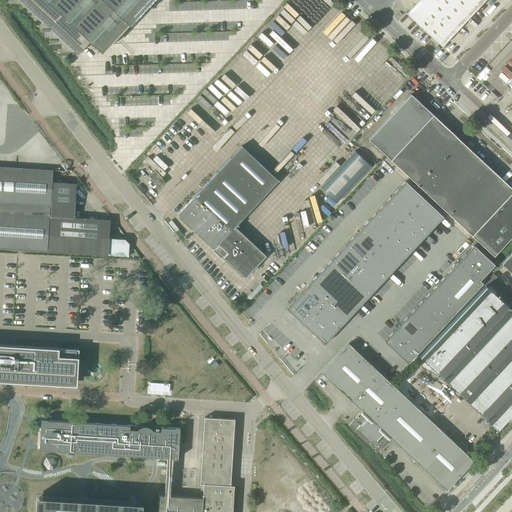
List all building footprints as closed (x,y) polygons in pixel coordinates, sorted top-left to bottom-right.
[(51,24),(66,38),(81,52),(91,41),(102,51),(111,42),(121,32),(120,32),(137,14),(137,15),(151,0),(25,0),(37,10),(51,24)] [(422,0),(418,0),(413,5),(431,22),(438,15),(422,0)] [(436,0),(422,0),(438,15),(445,7),(436,0)] [(445,7),(438,15),(456,31),(469,17),(451,0),(445,7)] [(480,0),(451,0),(469,17),(483,2),(480,0)] [(406,13),(424,30),(431,22),(413,5),(406,13)] [(431,22),(424,30),(442,46),(456,31),(438,15),(431,22)] [(511,71),(506,64),(497,72),(505,82),(511,76),(511,71)] [(368,139),(389,159),(433,115),(411,94),(368,139)] [(391,160),(471,235),(511,192),(511,188),(433,115),(434,114),(433,114),(433,115),(389,159),(390,160),(390,161),(391,160)] [(177,214),(214,249),(224,257),(245,277),(265,255),(235,227),(278,180),(241,146),(224,165),(177,214)] [(320,188),(336,203),(371,166),(355,151),(320,188)] [(0,247),(46,251),(51,183),(52,171),(52,170),(40,170),(17,168),(0,167),(0,247)] [(53,169),(53,180),(62,181),(62,176),(67,176),(67,170),(53,169)] [(155,171),(149,176),(159,187),(164,182),(155,171)] [(443,217),(405,181),(400,187),(382,205),(346,245),(316,276),(289,305),(286,308),(324,344),(354,312),(376,288),(391,272),(443,217)] [(51,183),(46,251),(107,255),(108,243),(109,221),(73,218),(75,184),(51,183)] [(511,192),(471,235),(472,235),(471,236),(472,236),(494,256),(511,236),(511,192)] [(107,255),(128,256),(129,244),(108,243),(107,255)] [(387,338),(384,341),(408,363),(408,362),(415,355),(482,283),(480,280),(494,265),(474,245),(458,262),(429,293),(409,314),(387,338)] [(511,251),(501,263),(511,273),(511,251)] [(493,273),(484,283),(486,285),(453,321),(511,375),(511,295),(508,291),(510,289),(493,273)] [(511,375),(453,321),(420,356),(481,413),(497,428),(511,412),(511,375)] [(348,425),(362,438),(404,395),(359,354),(349,344),(348,343),(321,373),(362,411),(348,425)] [(0,376),(39,379),(39,377),(47,378),(47,380),(79,382),(81,350),(49,348),(49,350),(41,349),(41,347),(0,344),(0,376)] [(404,395),(362,438),(377,452),(384,444),(390,437),(408,454),(413,458),(413,463),(417,463),(421,467),(446,490),(474,461),(404,395)] [(158,495),(156,511),(231,511),(233,486),(230,485),(234,419),(204,417),(200,484),(204,484),(203,497),(202,497),(202,498),(158,495)] [(158,431),(158,428),(155,428),(155,431),(153,431),(151,429),(150,427),(147,427),(145,426),(141,426),(70,422),(41,420),(41,423),(39,444),(39,450),(178,458),(178,444),(179,428),(161,427),(160,431),(158,431)] [(0,455),(6,456),(6,459),(12,459),(12,456),(39,458),(39,450),(39,444),(33,444),(33,452),(13,451),(13,447),(7,447),(7,450),(0,449),(0,455)] [(46,458),(43,464),(47,470),(54,469),(57,463),(53,457),(46,458)] [(107,500),(87,499),(69,497),(57,497),(36,495),(36,496),(38,496),(37,511),(139,511),(140,503),(142,503),(142,502),(131,501),(119,501),(107,500)]
